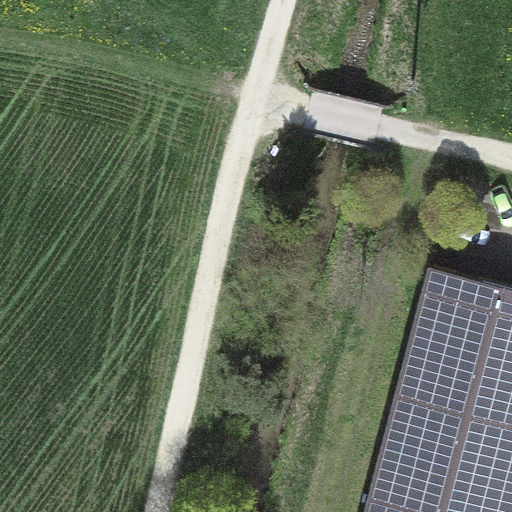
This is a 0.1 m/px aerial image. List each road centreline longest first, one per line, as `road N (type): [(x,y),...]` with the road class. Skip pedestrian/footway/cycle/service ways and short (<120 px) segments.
road 1 (track): [(156,511),(257,98)]
road 2 (track): [(257,98),(0,36)]
road 3 (residential): [(511,168),(257,98)]
